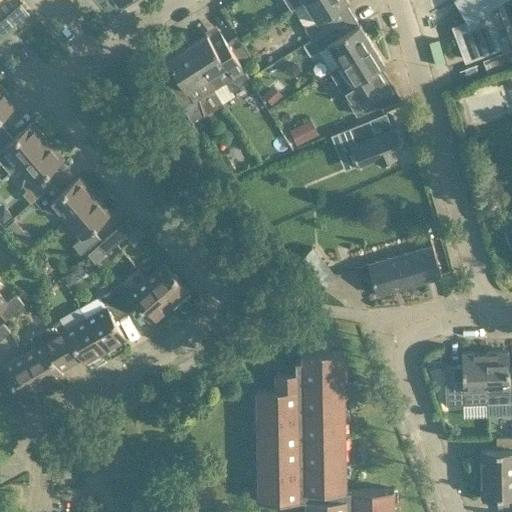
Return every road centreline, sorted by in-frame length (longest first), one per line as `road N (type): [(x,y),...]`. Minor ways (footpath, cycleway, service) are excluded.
road 1 (residential): [(489,315),(398,0)]
road 2 (residential): [(221,287),(62,105),(59,78),(95,51)]
road 3 (residential): [(221,287),(216,323),(35,424),(10,420),(0,408)]
road 4 (residential): [(456,511),(402,354),(423,328),(489,315)]
